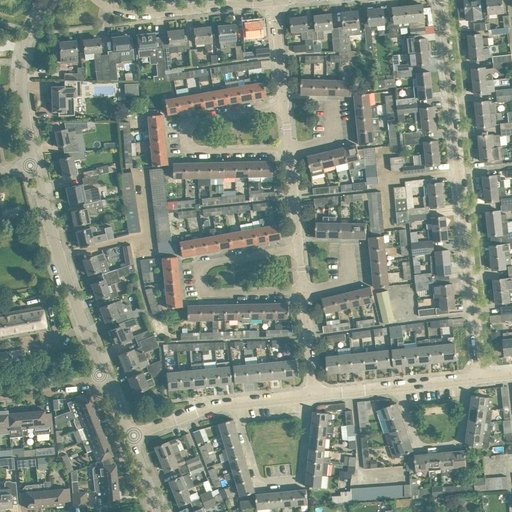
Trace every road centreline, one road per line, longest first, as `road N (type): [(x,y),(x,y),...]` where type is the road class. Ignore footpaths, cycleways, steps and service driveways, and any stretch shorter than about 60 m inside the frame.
road 1 (residential): [(482,377),(439,0)]
road 2 (residential): [(290,152),(186,151),(183,126),(285,105)]
road 3 (residential): [(304,291),(203,294),(199,268),(299,246)]
road 4 (residential): [(105,379),(34,162)]
road 5 (residential): [(235,403),(260,484),(299,481),(309,394)]
road 6 (residential): [(99,0),(129,12),(274,0)]
road 7 (residential): [(396,385),(418,447),(459,443),(469,378)]
road 8 (residential): [(34,162),(21,72),(48,0)]
